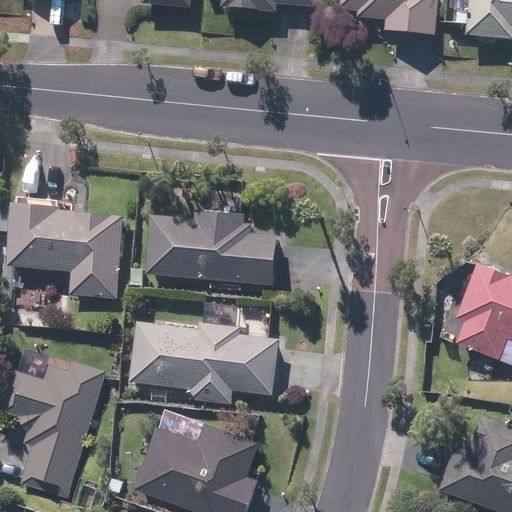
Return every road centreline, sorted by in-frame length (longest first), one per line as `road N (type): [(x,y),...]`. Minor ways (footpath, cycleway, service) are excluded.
road 1 (residential): [(0,83),(366,120)]
road 2 (residential): [(375,278),(365,413),(341,511)]
road 3 (residential): [(375,278),(361,159),(366,120)]
road 4 (residential): [(410,124),(375,278)]
